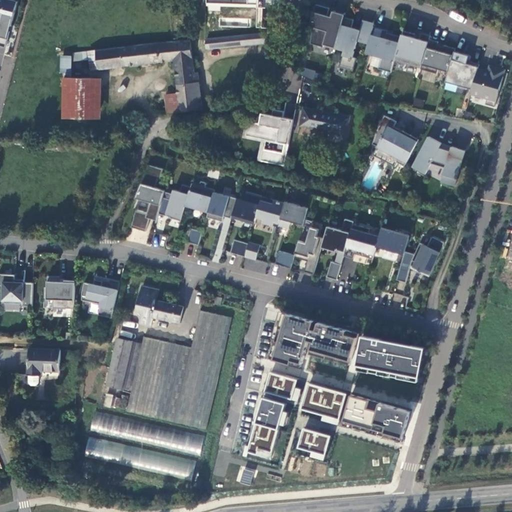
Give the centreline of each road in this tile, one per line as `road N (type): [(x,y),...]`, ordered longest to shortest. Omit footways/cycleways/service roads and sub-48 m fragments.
road 1 (unclassified): [(261,107),(151,131),(98,249)]
road 2 (residential): [(511,116),(450,336)]
road 3 (residential): [(264,286),(450,336)]
road 4 (residential): [(264,286),(217,471)]
road 5 (residential): [(450,336),(404,505)]
road 6 (residential): [(98,249),(264,286)]
road 7 (residential): [(511,48),(425,8),(385,0)]
